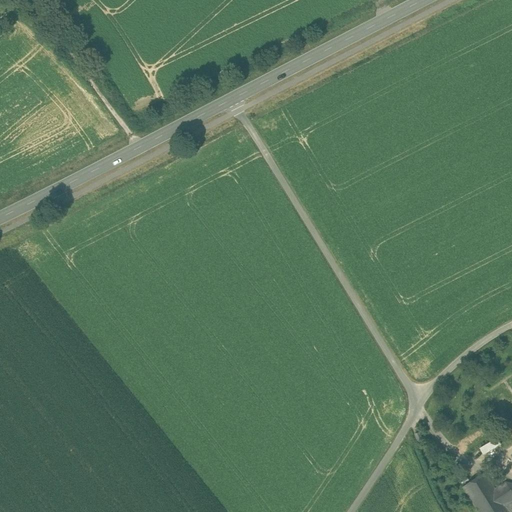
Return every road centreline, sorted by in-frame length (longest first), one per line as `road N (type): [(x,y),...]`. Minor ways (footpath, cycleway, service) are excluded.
road 1 (unclassified): [(417,401),(231,99)]
road 2 (secondary): [(0,218),(231,99)]
road 3 (secondary): [(231,99),(421,0)]
road 4 (track): [(139,147),(26,0)]
road 5 (unclassified): [(417,401),(351,511)]
road 6 (unclassified): [(511,324),(417,401)]
